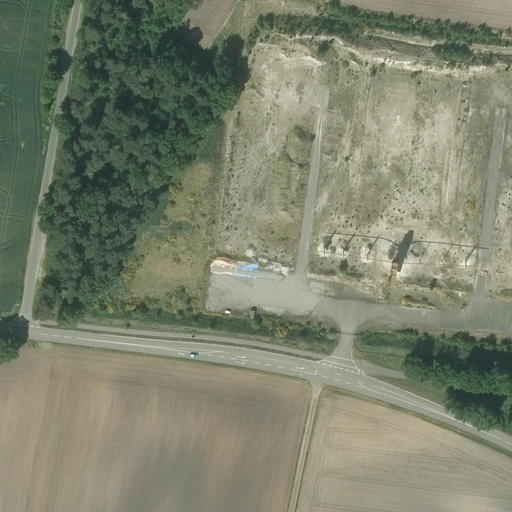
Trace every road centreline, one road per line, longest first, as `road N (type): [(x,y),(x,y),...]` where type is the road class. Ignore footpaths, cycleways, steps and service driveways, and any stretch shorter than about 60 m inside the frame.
road 1 (tertiary): [(511,444),(320,371),(21,331)]
road 2 (unclassified): [(21,331),(78,0)]
road 3 (track): [(320,371),(292,511)]
